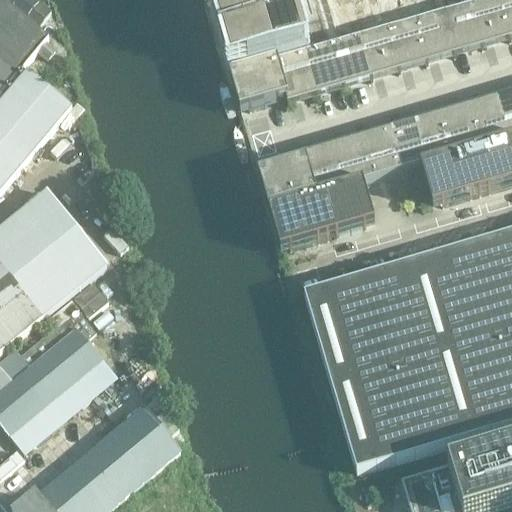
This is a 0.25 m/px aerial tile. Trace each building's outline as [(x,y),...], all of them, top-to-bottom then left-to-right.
[(0,100),(49,43),(37,33),(52,15),(33,0),(5,0),(3,4),(0,1),(0,100)] [(221,49),(220,52),(222,53),(222,52),(223,51),(227,50),(229,55),(234,67),(238,76),(237,76),(238,79),(309,58),(291,0),(283,0),(246,11),(222,18),(222,19),(220,20),(221,21),(223,31),(226,49),(223,50),(222,50),(221,50),(221,49)] [(235,0),(239,13),(283,0),(235,0)] [(511,45),(511,0),(498,4),(510,46),(511,45)] [(510,46),(498,4),(470,12),(482,54),(510,46)] [(482,54),(470,12),(443,20),(455,62),(482,54)] [(455,62),(443,20),(415,28),(427,70),(455,62)] [(427,70),(415,28),(387,36),(399,78),(427,70)] [(399,78),(387,36),(360,44),(372,86),(399,78)] [(372,86),(360,44),(332,52),(344,94),(372,86)] [(344,94),(332,52),(304,60),(316,102),(344,94)] [(316,102),(304,60),(276,68),(286,104),(288,110),(316,102)] [(286,104),(276,68),(230,82),(240,118),(286,104)] [(0,108),(0,196),(32,159),(72,113),(28,76),(0,108)] [(511,144),(511,99),(497,104),(509,146),(511,144)] [(482,154),(509,146),(497,104),(469,112),(482,154)] [(471,157),(482,154),(469,112),(442,121),(454,162),(471,157)] [(426,170),(454,162),(442,121),(414,129),(426,170)] [(424,171),(426,170),(414,129),(386,137),(399,178),(424,171)] [(371,186),(399,178),(386,137),(359,145),(371,186)] [(482,154),(471,157),(483,198),(511,189),(511,144),(509,146),(482,154)] [(366,188),(371,186),(359,145),(331,153),(343,194),(366,188)] [(319,201),(343,194),(331,153),(303,161),(304,167),(315,203),(319,201)] [(426,170),(424,171),(436,212),(483,198),(471,157),(454,162),(426,170)] [(315,203),(304,167),(258,180),(269,216),(272,215),(315,203)] [(319,201),(331,243),(378,229),(366,188),(343,194),(319,201)] [(0,359),(108,272),(47,197),(0,235),(0,359)] [(315,203),(272,215),(284,256),(331,243),(319,201),(315,203)] [(511,239),(304,300),(357,479),(511,433),(511,239)] [(110,381),(99,368),(102,365),(101,363),(86,345),(102,333),(97,326),(91,331),(81,318),(69,328),(62,327),(21,361),(17,357),(1,370),(0,368),(0,431),(9,442),(27,427),(39,440),(110,381)] [(114,511),(181,456),(144,413),(25,511),(114,511)] [(511,511),(511,454),(448,473),(400,487),(407,511),(511,511)]
